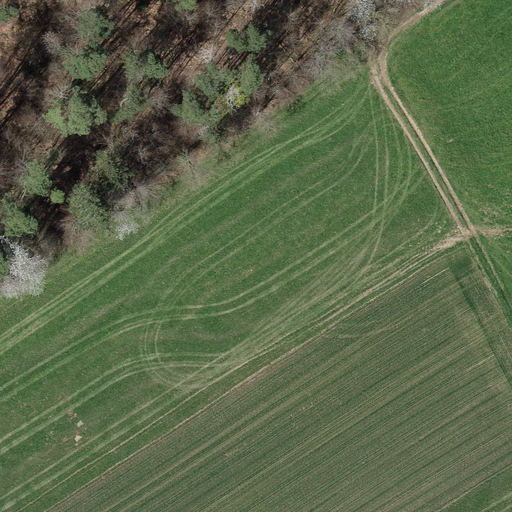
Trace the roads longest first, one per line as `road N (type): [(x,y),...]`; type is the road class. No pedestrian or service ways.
road 1 (track): [(374,46),(0,292)]
road 2 (track): [(438,0),(374,46),(382,81),(511,322)]
